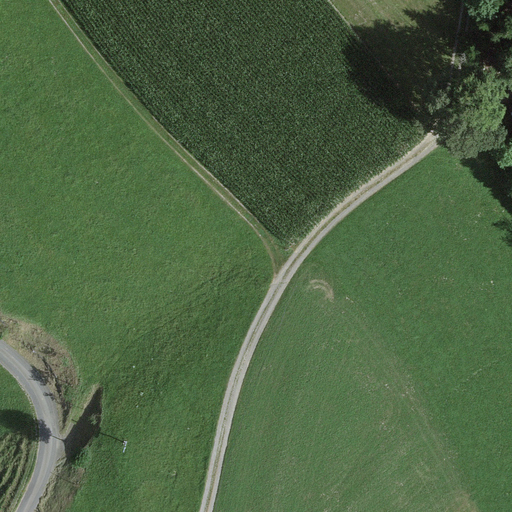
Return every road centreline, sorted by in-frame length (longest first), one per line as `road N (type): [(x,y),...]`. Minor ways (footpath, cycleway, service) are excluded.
road 1 (track): [(57,0),(122,91),(254,221),(284,277)]
road 2 (track): [(284,277),(337,212),(511,81)]
road 3 (track): [(284,277),(233,390),(206,511)]
road 4 (unclassified): [(0,350),(46,408),(48,449),(23,511)]
road 5 (track): [(439,130),(453,95),(467,0)]
